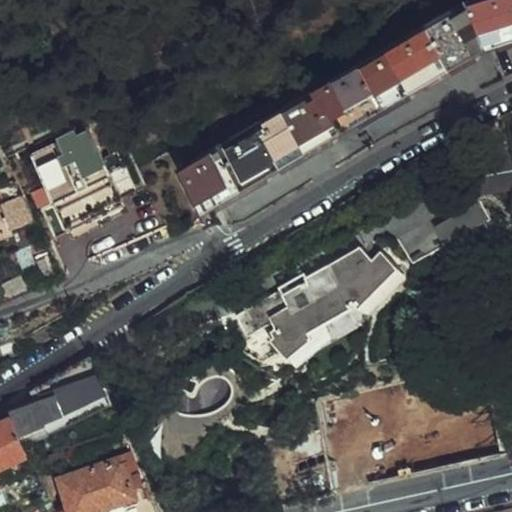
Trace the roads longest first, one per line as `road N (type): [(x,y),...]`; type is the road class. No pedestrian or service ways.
road 1 (tertiary): [(212,257),(511,89)]
road 2 (tertiary): [(0,393),(212,257)]
road 3 (residential): [(212,257),(189,238),(0,308)]
road 4 (primary): [(336,511),(511,473)]
